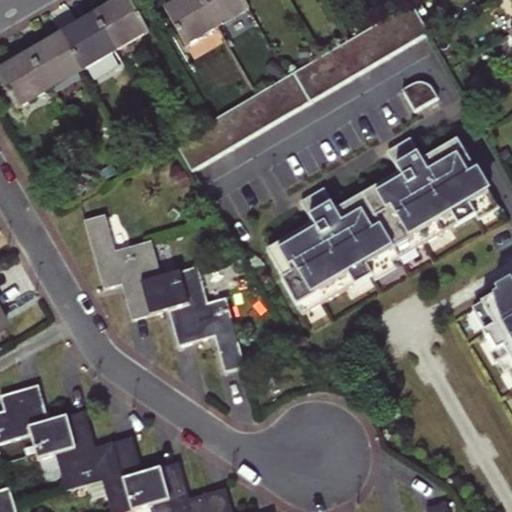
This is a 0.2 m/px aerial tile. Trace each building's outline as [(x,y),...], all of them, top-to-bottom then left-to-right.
[(127,0),(124,0),(93,18),(114,53),(148,34),(127,0)] [(216,28),(199,0),(184,0),(165,11),(185,46),(216,28)] [(199,0),(216,28),(248,9),(243,0),(199,0)] [(190,173),(428,34),(411,5),(173,144),(190,173)] [(114,53),(93,18),(60,37),(81,73),(114,53)] [(49,92),(81,73),(60,37),(28,56),(49,92)] [(0,81),(17,110),(49,92),(28,56),(0,72),(0,81)] [(397,152),(409,145),(407,142),(395,149),(397,152)] [(313,228),(267,255),(281,279),(301,317),(353,287),(370,276),(470,218),(492,205),(457,145),(421,166),(409,145),(397,152),(395,149),(386,154),(400,178),(334,216),(322,196),(310,203),(308,199),(299,204),(313,228)] [(310,203),(322,196),(320,192),(308,199),(310,203)] [(496,212),(492,205),(470,218),(474,225),(496,212)] [(103,291),(121,286),(131,322),(168,312),(178,348),(214,339),(224,375),(244,369),(225,300),(207,304),(197,269),(161,278),(150,243),(114,253),(104,216),(83,222),(103,291)] [(374,283),(370,276),(353,287),(356,293),(374,283)] [(471,313),(511,384),(511,284),(507,287),(509,290),(471,313)] [(0,445),(31,436),(39,461),(54,456),(55,456),(67,492),(103,482),(111,511),(135,511),(150,508),(150,511),(448,511),(446,505),(427,511),(232,511),(226,490),(190,500),(180,464),(143,474),(133,438),(96,449),(86,413),(51,422),(39,387),(0,399),(4,413),(0,414),(0,445)] [(0,511),(15,511),(9,489),(0,491),(0,511)]
